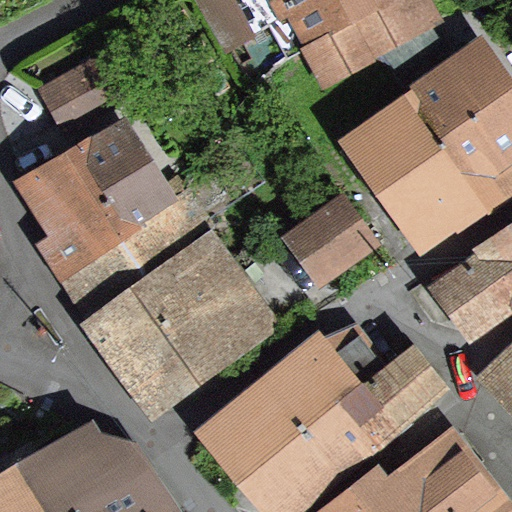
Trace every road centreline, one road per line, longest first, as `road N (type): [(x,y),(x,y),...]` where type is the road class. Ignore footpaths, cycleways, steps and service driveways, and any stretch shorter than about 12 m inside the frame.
road 1 (residential): [(151,445),(323,318),(383,309)]
road 2 (residential): [(22,297),(151,445)]
road 3 (residential): [(383,309),(456,373),(511,334)]
road 4 (residential): [(0,387),(151,445)]
road 5 (residential): [(383,309),(511,217)]
